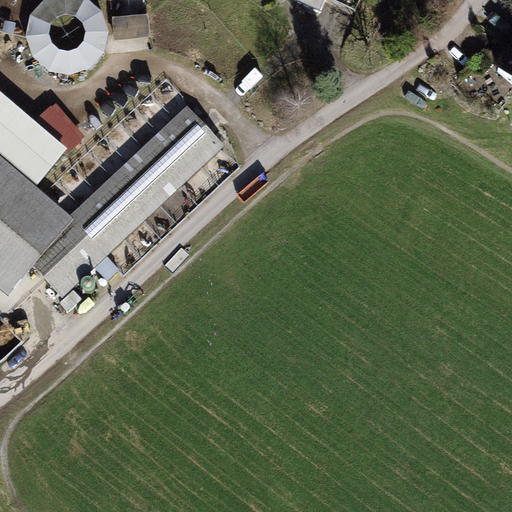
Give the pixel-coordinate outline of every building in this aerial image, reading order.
[(95,82),(113,10),(74,0),(40,0),(24,64),(95,82)] [(327,0),(283,0),(322,15),(327,0)] [(115,41),(152,40),(151,17),(115,19),(115,41)] [(511,44),(488,75),(511,94),(511,44)] [(69,218),(0,159),(0,291),(7,297),(34,269),(62,300),(224,147),(188,108),(69,218)] [(0,316),(0,362),(22,345),(0,316)]
